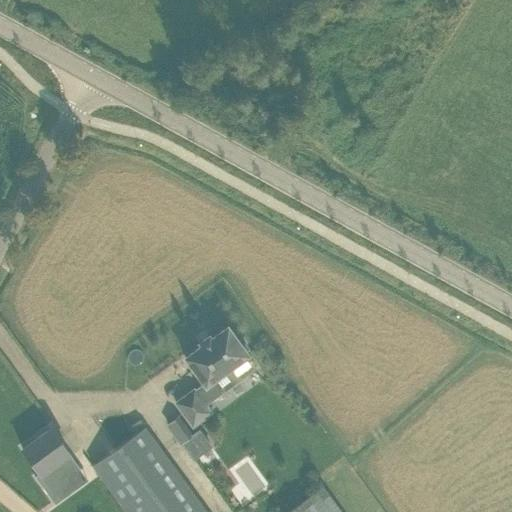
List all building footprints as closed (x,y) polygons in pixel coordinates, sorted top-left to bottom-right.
[(213,379),(247,354),(244,351),(247,348),(240,339),(237,342),(226,327),(210,339),(208,336),(199,342),(201,345),(184,357),(204,384),(194,391),(193,390),(175,403),(192,425),(209,412),(203,404),(221,390),(213,379)] [(176,416),(167,423),(180,442),(190,435),(176,416)] [(112,493),(126,511),(205,511),(156,443),(144,427),(94,465),(99,471),(74,488),(89,509),(112,493)] [(70,481),(61,470),(74,460),(68,453),(62,444),(50,428),(22,449),(40,474),(40,473),(54,493),(70,481)] [(339,511),(322,489),(290,511),(339,511)]
